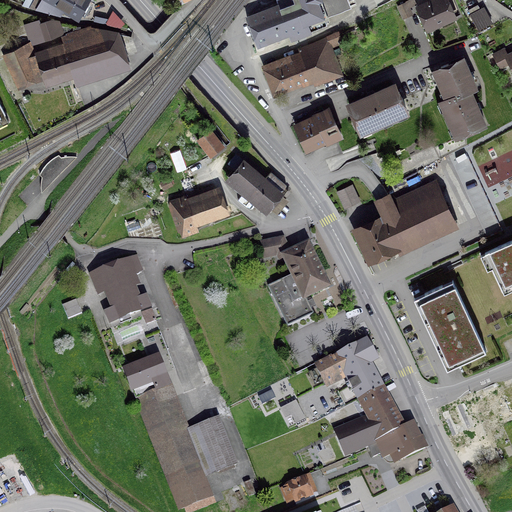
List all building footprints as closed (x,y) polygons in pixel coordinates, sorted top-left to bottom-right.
[(25,0),(23,4),(49,11),(52,5),(67,13),(69,10),(78,16),(87,0),(25,0)] [(277,0),(280,8),(248,20),(257,42),(288,30),(291,38),(326,25),(323,17),(349,7),(346,0),(277,0)] [(435,21),(438,26),(455,17),(446,0),(436,0),(419,8),(427,25),(435,21)] [(469,16),(479,31),(489,24),(478,9),(469,16)] [(61,32),(58,21),(51,20),(43,22),(42,20),(34,21),(27,23),(32,37),(36,36),(36,37),(43,35),(44,37),(61,32)] [(126,57),(118,34),(91,28),(72,34),(75,43),(37,55),(43,75),(46,82),(126,57)] [(341,75),(329,42),(340,38),(338,32),(298,48),(301,56),(280,64),(278,61),(269,64),(279,90),(309,78),(312,86),(341,75)] [(22,85),(43,75),(37,55),(27,58),(22,46),(7,54),(22,85)] [(511,67),(511,53),(508,55),(505,49),(493,55),(497,62),(506,57),(511,67)] [(476,87),(463,59),(449,65),(448,63),(441,66),(442,68),(435,71),(447,99),(470,90),(476,87)] [(406,113),(403,106),(405,105),(402,98),(400,99),(400,98),(403,96),(398,85),(395,86),(394,84),(350,104),(356,118),(354,119),(357,126),(359,126),(362,132),(406,113)] [(438,104),(453,139),(456,137),(456,136),(463,133),(464,135),(471,132),(470,130),(485,123),(470,90),(447,99),(438,104)] [(0,125),(9,122),(0,103),(0,125)] [(297,124),(295,125),(306,147),(325,139),(326,141),(340,134),(329,109),(316,114),(315,116),(314,114),(296,122),(297,124)] [(211,130),(198,140),(210,156),(223,146),(211,130)] [(264,211),(287,185),(271,172),(264,179),(235,155),(229,162),(238,169),(230,178),(240,186),(237,189),(264,211)] [(40,173),(39,192),(73,158),(57,157),(40,173)] [(391,202),(397,213),(383,219),(383,218),(356,230),(370,259),(396,247),(396,246),(444,223),(448,231),(456,227),(435,181),(391,202)] [(352,185),(338,191),(345,207),(359,201),(352,185)] [(170,200),(182,236),(198,230),(195,222),(225,212),(218,191),(188,202),(186,195),(170,200)] [(309,301),(308,302),(305,297),(327,286),(307,246),(291,253),(283,238),(261,242),(263,252),(281,248),(293,274),(269,286),(288,326),(313,314),(311,308),(312,308),(309,301)] [(511,239),(485,252),(485,253),(486,253),(493,266),(492,267),(502,289),(503,289),(502,286),(511,281),(511,239)] [(96,271),(90,274),(97,290),(106,287),(114,308),(106,312),(110,322),(150,306),(146,296),(140,298),(139,294),(135,295),(128,278),(139,274),(142,270),(136,256),(110,266),(108,260),(94,266),(96,271)] [(486,350),(453,279),(414,298),(447,368),(486,350)] [(358,399),(356,400),(356,401),(358,400),(381,387),(367,362),(373,358),(375,352),(369,341),(331,361),(330,358),(316,366),(329,392),(349,381),(358,399)] [(213,496),(205,477),(236,464),(218,418),(187,430),(158,357),(125,370),(180,509),(213,496)] [(358,400),(356,401),(360,407),(362,406),(371,424),(338,438),(345,455),(368,446),(374,443),(374,442),(402,428),(381,388),(381,387),(358,400)] [(305,418),(296,401),(287,405),(296,423),(305,418)] [(383,458),(391,454),(394,462),(426,447),(414,422),(402,428),(374,442),(374,443),(368,446),(373,457),(381,453),(383,458)] [(317,491),(309,474),(303,476),(304,478),(282,487),(287,501),(294,498),(295,500),(317,491)]
